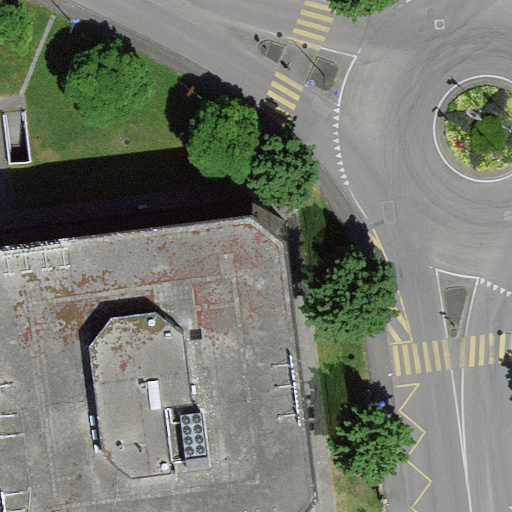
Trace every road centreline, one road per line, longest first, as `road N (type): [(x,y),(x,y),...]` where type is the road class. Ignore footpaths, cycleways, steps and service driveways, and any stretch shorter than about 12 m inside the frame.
road 1 (unclassified): [(421,220),(410,258),(440,511)]
road 2 (unclassified): [(504,511),(492,347),(502,234)]
road 3 (unclassified): [(174,0),(386,75)]
road 4 (unclassified): [(386,75),(372,114),(374,156),(392,193),(421,220)]
road 5 (unclassified): [(511,28),(475,22),(432,32),(386,75)]
